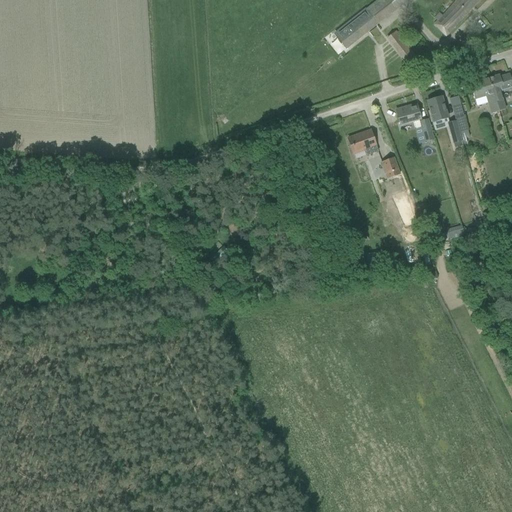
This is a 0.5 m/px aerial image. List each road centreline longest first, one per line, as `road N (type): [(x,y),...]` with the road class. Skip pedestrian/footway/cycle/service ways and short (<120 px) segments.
road 1 (track): [(127,177),(324,117)]
road 2 (unclassified): [(324,117),(511,55)]
road 3 (track): [(164,358),(241,511)]
road 4 (track): [(127,177),(207,301)]
road 5 (track): [(0,167),(127,177)]
